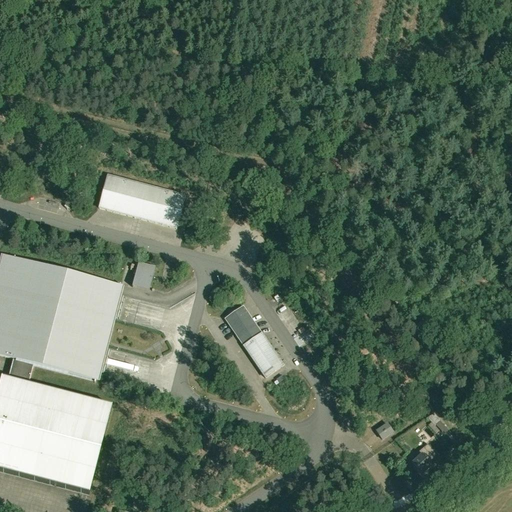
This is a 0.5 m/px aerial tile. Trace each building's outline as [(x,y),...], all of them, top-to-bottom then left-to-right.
[(108,177),(99,209),(176,230),(185,197),(108,177)] [(86,236),(120,242),(121,237),(127,238),(128,230),(134,231),(136,223),(101,217),(98,234),(87,232),(86,236)] [(112,330),(110,326),(120,285),(119,287),(15,260),(15,258),(14,257),(0,312),(0,356),(13,360),(8,380),(2,379),(0,384),(0,471),(89,495),(112,407),(28,386),(34,365),(95,381),(94,383),(95,384),(106,342),(109,340),(112,330)] [(136,289),(154,291),(155,267),(138,266),(136,289)] [(243,308),(225,320),(266,379),(283,367),(243,308)] [(306,336),(299,348),(310,354),(317,342),(306,336)] [(167,349),(159,351),(161,359),(169,357),(167,349)] [(113,376),(127,380),(133,362),(119,358),(113,376)] [(387,425),(376,432),(382,440),(393,433),(387,425)] [(434,436),(430,439),(437,446),(441,443),(434,436)] [(432,467),(428,462),(438,455),(428,444),(417,454),(419,456),(412,462),(422,475),(432,467)]
